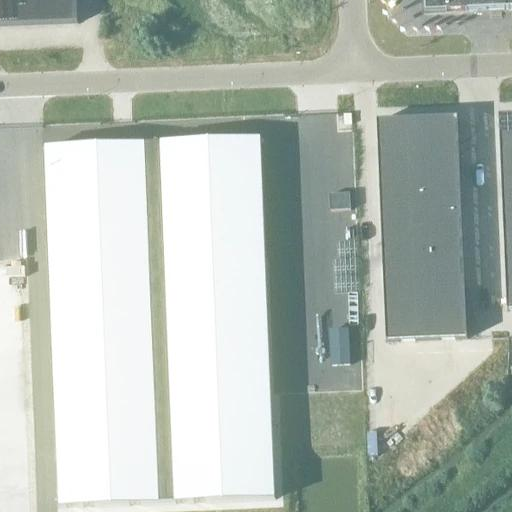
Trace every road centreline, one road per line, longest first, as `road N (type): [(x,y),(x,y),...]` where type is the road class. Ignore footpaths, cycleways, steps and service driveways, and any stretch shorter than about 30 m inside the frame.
road 1 (unclassified): [(0,89),(352,75)]
road 2 (unknown): [(471,71),(487,318),(511,328)]
road 3 (unclassified): [(352,75),(511,69)]
